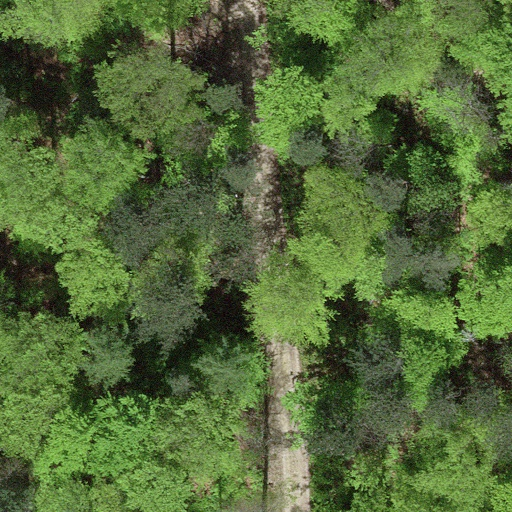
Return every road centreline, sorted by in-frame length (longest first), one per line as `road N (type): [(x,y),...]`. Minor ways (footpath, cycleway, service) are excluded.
road 1 (track): [(232,0),(282,383),(283,511)]
road 2 (track): [(437,0),(511,119)]
